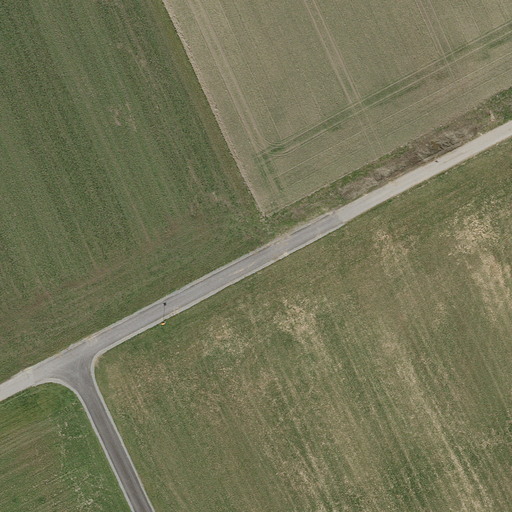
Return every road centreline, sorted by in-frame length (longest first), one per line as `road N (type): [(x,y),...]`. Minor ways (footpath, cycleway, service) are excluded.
road 1 (track): [(511,130),(71,358)]
road 2 (track): [(142,511),(71,358)]
